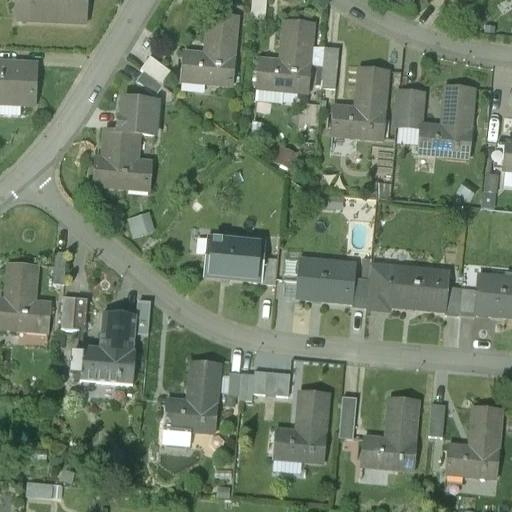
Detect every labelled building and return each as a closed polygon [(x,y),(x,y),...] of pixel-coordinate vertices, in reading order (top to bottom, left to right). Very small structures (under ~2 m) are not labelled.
[(18,0),(17,24),(30,24),(30,22),(86,24),(87,0),(18,0)] [(267,0),(251,0),(249,21),(265,23),(267,0)] [(234,19),(208,17),(204,59),(182,57),(180,84),(231,88),(233,62),(230,62),(234,19)] [(310,25),(285,23),(281,66),(259,64),(256,91),(308,95),(310,68),(307,68),(310,25)] [(338,52),(323,51),(319,91),(334,92),(338,52)] [(171,76),(149,60),(139,73),(142,75),(162,89),(171,76)] [(37,71),(2,70),(2,67),(0,67),(0,104),(35,106),(37,71)] [(386,72),(359,70),(356,112),(332,110),(330,137),(383,142),(385,114),(382,114),(386,72)] [(162,89),(142,75),(135,84),(155,98),(162,89)] [(471,90),(446,88),(442,129),(420,127),(419,127),(419,130),(416,154),(469,159),(471,132),(468,131),(471,90)] [(423,95),(398,93),(395,128),(419,130),(419,127),(420,127),(423,95)] [(156,105),(123,103),(121,118),(118,117),(117,134),(137,136),(137,137),(153,138),(156,105)] [(117,134),(104,133),(102,161),(94,160),(92,188),(123,191),(123,186),(148,188),(150,165),(134,164),(137,137),(137,136),(117,134)] [(511,145),(506,145),(503,172),(511,172),(511,145)] [(131,220),(135,237),(156,231),(152,215),(131,220)] [(368,223),(352,222),(349,260),(365,261),(368,223)] [(262,246),(244,244),(243,245),(221,243),(221,242),(206,241),(203,278),(259,282),(261,282),(262,260),(261,260),(262,246)] [(66,255),(53,254),(51,286),(63,287),(66,255)] [(276,261),(262,260),(261,282),(259,282),(258,286),(273,288),(276,261)] [(334,265),(334,267),(312,265),(312,263),(298,262),(294,298),(352,303),(354,282),(352,282),(353,267),(334,265)] [(34,269),(7,267),(4,303),(0,303),(0,330),(25,333),(25,331),(45,332),(45,335),(47,335),(49,307),(31,306),(34,269)] [(389,270),(369,268),(367,283),(365,310),(386,312),(386,306),(389,270)] [(427,275),(405,273),(405,271),(389,270),(386,306),(445,311),(446,291),(445,291),(446,276),(448,277),(448,275),(427,273),(427,275)] [(511,282),(492,281),(492,279),(476,278),(475,294),(473,316),(511,319),(511,282)] [(367,283),(354,282),(352,303),(351,309),(365,310),(367,283)] [(460,292),(446,291),(445,311),(444,317),(458,318),(460,292)] [(475,294),(460,292),(458,318),(473,319),(473,316),(475,294)] [(85,304),(62,302),(59,333),(83,335),(85,304)] [(133,320),(100,317),(97,352),(82,351),(79,383),(131,388),(133,363),(129,362),(133,320)] [(217,367),(191,365),(187,408),(164,406),(161,448),(163,448),(163,451),(185,454),(185,450),(188,451),(190,434),(214,435),(216,410),(214,410),(217,367)] [(288,378),(253,375),(252,380),(251,397),(286,400),(288,378)] [(240,379),(229,378),(227,399),(238,400),(240,379)] [(252,380),(240,379),(238,400),(238,403),(250,404),(251,397),(252,380)] [(326,397),(299,395),(296,436),(273,435),(271,460),(322,464),(324,439),(323,439),(326,397)] [(354,402),(340,400),(337,440),(351,441),(354,402)] [(414,404),(388,402),(384,444),(361,442),(359,468),(410,472),(413,447),(410,447),(414,404)] [(444,408),(430,407),(427,439),(441,440),(444,408)] [(499,412),(473,409),(468,452),(446,450),(443,476),(495,481),(498,454),(495,454),(499,412)]
